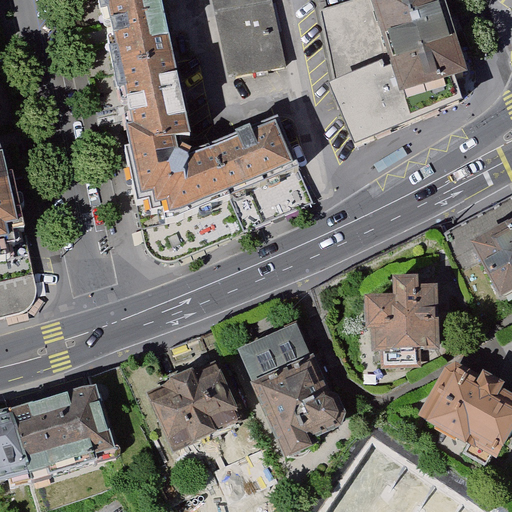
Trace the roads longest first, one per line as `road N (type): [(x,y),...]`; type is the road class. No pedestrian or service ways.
road 1 (residential): [(38,0),(106,331)]
road 2 (tertiary): [(339,236),(106,331)]
road 3 (residential): [(286,0),(339,236)]
road 4 (tertiary): [(511,144),(339,236)]
